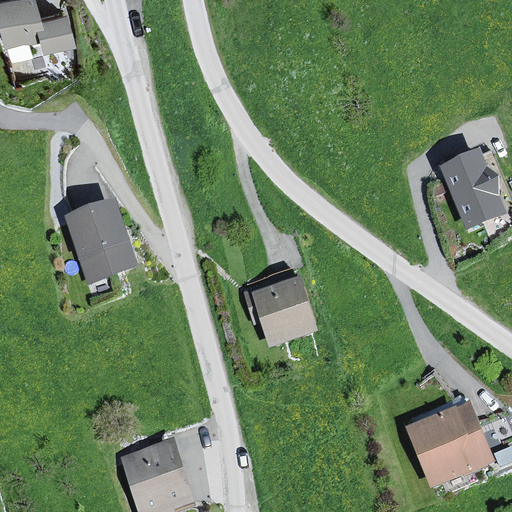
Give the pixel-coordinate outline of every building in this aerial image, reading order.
[(31,0),(0,7),(0,13),(8,47),(42,39),(45,53),(72,47),(66,19),(37,25),(31,0)] [(504,211),(479,151),(443,166),(468,226),(504,211)] [(112,201),(70,215),(91,278),(132,264),(112,201)] [(297,278),(254,293),(272,344),(315,329),(297,278)] [(459,406),(395,432),(419,491),(483,465),(459,406)] [(190,511),(165,441),(113,459),(131,511),(190,511)]
